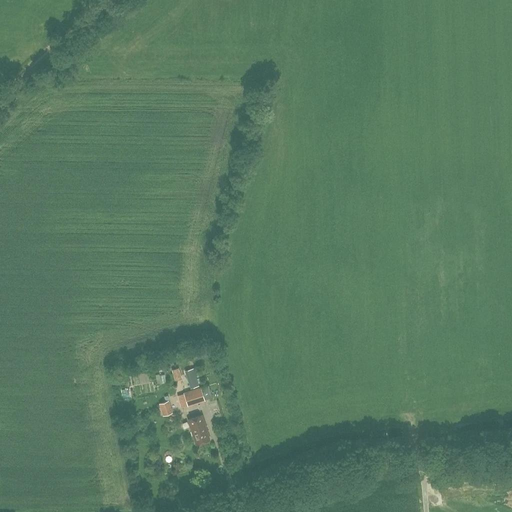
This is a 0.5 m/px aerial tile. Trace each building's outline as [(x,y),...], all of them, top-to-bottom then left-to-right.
[(194,371),(185,374),(191,390),(199,387),(194,371)] [(184,393),(188,405),(204,400),(200,388),(184,393)] [(454,409),(454,403),(450,403),(450,389),(439,389),(440,410),(454,409)] [(462,404),(479,404),(478,391),(462,392),(462,404)] [(172,413),(168,401),(158,404),(162,416),(172,413)] [(196,417),(188,419),(196,444),(209,440),(203,421),(197,423),(196,417)]
